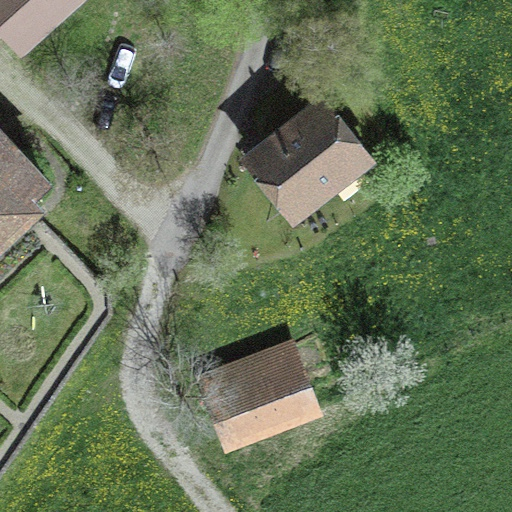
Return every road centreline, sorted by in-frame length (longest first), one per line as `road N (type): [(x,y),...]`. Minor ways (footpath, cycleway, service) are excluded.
road 1 (unclassified): [(173,244),(144,339),(141,395),(163,443),(215,511)]
road 2 (unclassified): [(268,0),(251,69),(173,244)]
road 3 (unclassified): [(173,244),(8,75)]
